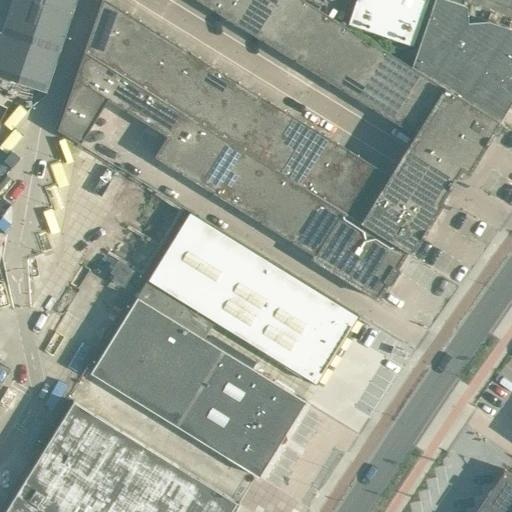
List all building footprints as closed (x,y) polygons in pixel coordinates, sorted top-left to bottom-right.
[(0,17),(0,71),(41,86),(69,0),(5,0),(2,11),(0,17)] [(95,0),(79,46),(100,59),(129,11),(111,0),(95,0)] [(218,0),(214,7),(253,32),(273,0),(218,0)] [(273,0),(253,32),(273,44),(300,0),(273,0)] [(304,0),(300,0),(273,44),(293,56),(322,10),(304,0)] [(349,0),(344,17),(409,39),(422,0),(349,0)] [(428,0),(408,61),(496,116),(497,114),(511,89),(511,25),(484,16),(464,17),(462,1),(460,0),(428,0)] [(322,10),(293,56),(313,69),(341,22),(322,10)] [(129,11),(100,59),(119,71),(149,23),(129,11)] [(341,22),(313,69),(333,81),(361,35),(341,22)] [(149,23),(119,71),(138,83),(139,83),(169,36),(149,23)] [(361,35),(333,81),(353,93),(381,47),(361,35)] [(169,36),(139,83),(159,95),(189,48),(169,36)] [(79,46),(70,72),(104,93),(124,105),(138,83),(119,71),(100,59),(79,46)] [(381,47),(353,93),(411,129),(440,82),(381,47)] [(189,48),(159,95),(177,106),(179,108),(208,60),(189,48)] [(208,60),(179,108),(197,119),(199,120),(229,72),(208,60)] [(70,72),(53,122),(76,136),(104,93),(70,72)] [(229,72),(199,120),(217,131),(218,132),(248,84),(229,72)] [(386,170),(356,218),(402,246),(404,247),(413,231),(416,233),(422,224),(419,222),(434,198),(444,182),(457,161),(463,164),(478,139),(480,141),(486,132),(483,130),(493,115),(440,82),(411,129),(398,150),(386,170)] [(138,83),(124,105),(163,129),(177,106),(159,95),(139,83),(138,83)] [(248,84),(218,132),(237,144),(238,144),(268,97),(248,84)] [(268,97),(238,144),(257,156),(277,168),(278,169),(292,146),(272,133),(287,109),(268,97)] [(163,129),(150,150),(170,162),(197,119),(179,108),(177,106),(163,129)] [(287,109),(272,133),(292,146),(278,169),(296,180),(298,181),(327,134),(287,109)] [(197,119),(170,162),(190,175),(217,131),(199,120),(197,119)] [(217,131),(190,175),(210,187),(237,144),(218,132),(217,131)] [(327,134),(298,181),(316,193),(318,194),(347,146),(327,134)] [(237,144),(210,187),(230,199),(257,156),(238,144),(237,144)] [(347,146),(318,194),(337,205),(338,206),(367,158),(347,146)] [(257,156),(230,199),(249,212),(277,168),(257,156)] [(367,158),(338,206),(356,218),(386,170),(367,158)] [(277,168),(249,212),(269,224),(296,180),(278,169),(277,168)] [(296,180),(269,224),(289,236),(316,193),(298,181),(296,180)] [(316,193),(289,236),(309,249),(337,205),(318,194),(316,193)] [(309,249),(307,252),(372,293),(382,276),(384,277),(393,263),(391,262),(402,246),(356,218),(338,206),(337,205),(309,249)] [(185,207),(143,274),(209,315),(311,378),(353,310),(185,207)] [(113,253),(106,265),(111,269),(109,273),(120,280),(130,264),(113,253)] [(133,292),(86,368),(254,471),(301,396),(199,333),(133,292)] [(0,511),(222,511),(232,497),(70,396),(16,482),(13,487),(0,508),(0,511)] [(511,511),(511,470),(501,463),(467,511),(511,511)]
